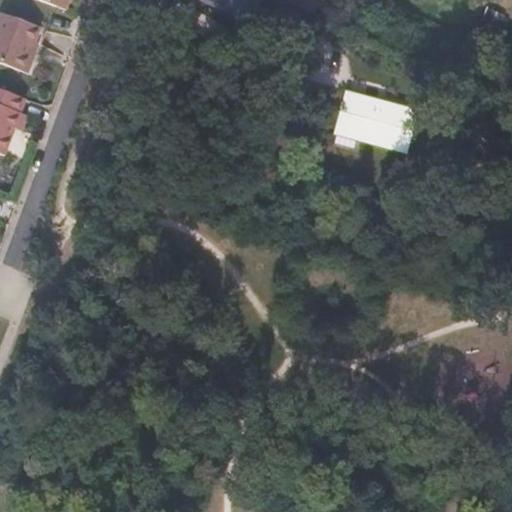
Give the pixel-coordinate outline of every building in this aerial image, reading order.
[(34,0),(64,11),(68,0),(34,0)] [(291,0),(315,10),(320,0),(291,0)] [(365,0),(341,0),(344,1),(362,9),(365,0)] [(312,31),(276,14),(270,29),(305,45),(312,31)] [(49,29),(11,15),(0,45),(0,63),(31,75),(42,46),(49,29)] [(46,48),(42,46),(31,75),(36,76),(46,48)] [(23,99),(0,90),(0,154),(1,155),(12,127),(18,112),(23,99)] [(370,99),(351,94),(341,129),(406,148),(416,112),(384,103),(383,109),(368,105),(370,99)] [(384,103),(370,99),(368,105),(383,109),(384,103)] [(25,115),(18,112),(12,127),(19,130),(25,115)]
